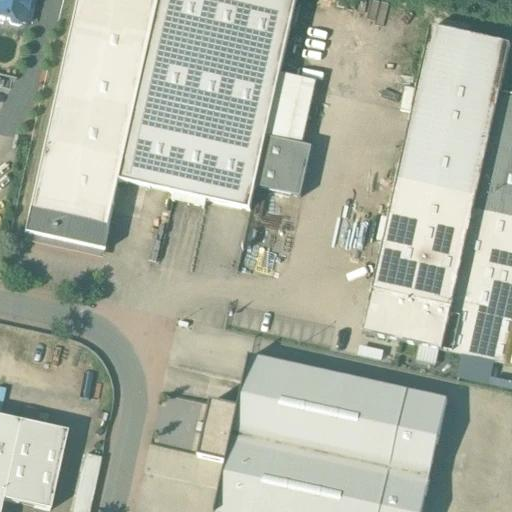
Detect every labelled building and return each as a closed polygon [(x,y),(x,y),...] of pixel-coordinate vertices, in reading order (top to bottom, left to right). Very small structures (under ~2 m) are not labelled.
[(0,0),(0,19),(1,20),(1,21),(4,22),(4,20),(9,22),(9,23),(10,26),(18,27),(21,26),(21,24),(27,26),(32,0),(0,0)] [(159,0),(75,0),(29,212),(108,229),(118,183),(159,0)] [(297,0),(296,0),(159,0),(118,183),(250,213),(255,189),(266,139),(297,0)] [(430,30),(362,336),(442,353),(499,94),(510,47),(430,30)] [(511,96),(499,94),(442,353),(511,368),(511,96)] [(312,149),(266,139),(255,189),(301,199),(312,149)] [(108,229),(29,212),(23,236),(103,254),(108,229)] [(422,511),(446,403),(250,359),(245,383),(225,379),(219,407),(239,411),(238,415),(217,410),(206,457),(228,461),(227,464),(207,460),(201,488),(221,492),(216,511),(422,511)] [(19,424),(0,419),(0,510),(2,502),(19,424)] [(48,511),(66,435),(19,424),(2,502),(45,511),(48,511)] [(100,501),(101,458),(86,458),(85,501),(100,501)]
